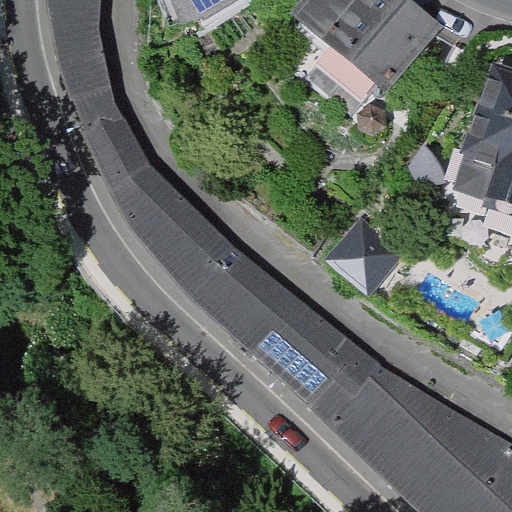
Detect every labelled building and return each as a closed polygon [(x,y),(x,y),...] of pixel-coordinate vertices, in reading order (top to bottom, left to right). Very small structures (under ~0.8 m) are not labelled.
[(54,0),(54,14),(81,113),(121,109),(105,44),(108,0),(54,0)] [(174,0),(177,8),(163,13),(179,47),(190,42),(196,56),(273,0),(174,0)] [(434,34),(395,0),(338,0),(308,34),(378,97),(434,34)] [(511,71),(486,63),(441,197),(511,220),(511,71)] [(156,173),(121,109),(81,113),(119,205),(139,244),(149,256),(195,212),(156,173)] [(240,258),(195,212),(149,256),(190,306),(252,364),(299,305),(240,258)] [(379,368),(299,305),(252,364),(299,409),(355,463),(420,391),(379,368)] [(508,511),(511,508),(511,443),(420,391),(355,463),(404,511),(508,511)]
